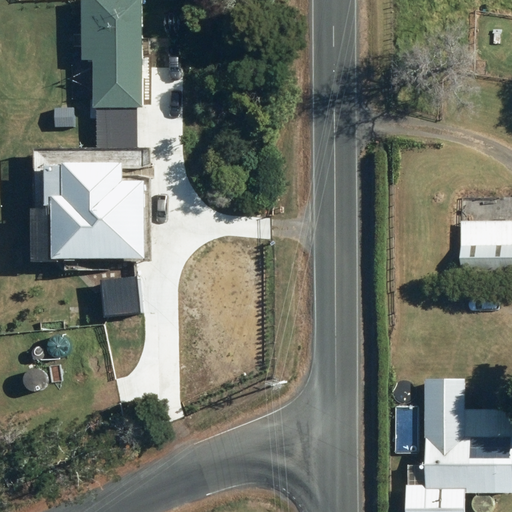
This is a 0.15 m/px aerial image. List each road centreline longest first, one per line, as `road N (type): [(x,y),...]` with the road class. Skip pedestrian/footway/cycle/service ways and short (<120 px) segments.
road 1 (unclassified): [(336,442),(333,0)]
road 2 (residential): [(99,511),(246,454),(336,442)]
